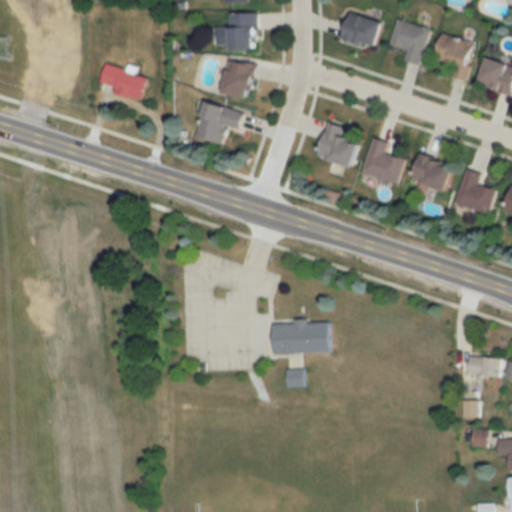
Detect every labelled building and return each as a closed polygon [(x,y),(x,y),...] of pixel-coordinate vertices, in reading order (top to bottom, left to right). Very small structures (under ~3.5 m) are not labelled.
[(386,21),(352,9),(343,36),(376,48),(386,21)] [(259,50),(260,12),(232,12),(231,49),(259,50)] [(409,48),(406,59),(422,63),(432,27),(398,18),(391,43),(409,48)] [(468,79),(478,42),(443,32),(436,58),(457,64),(454,75),(468,79)] [(511,93),(511,63),(489,57),(481,84),(511,93)] [(225,92),(253,96),(258,63),(230,58),(225,92)] [(143,100),(149,76),(107,64),(102,82),(117,86),(115,92),(143,100)] [(225,142),(230,125),(243,128),(247,111),(208,100),(199,136),(225,142)] [(347,125),(330,120),(320,155),(355,165),(363,141),(344,135),(347,125)] [(387,152),(390,140),(375,136),(365,172),(400,182),(407,157),(387,152)] [(415,179),(450,189),(457,163),(422,153),(415,179)] [(484,173),(469,168),(458,203),(490,213),(498,189),(481,183),(484,173)] [(272,319),(273,349),(330,347),(330,317),(272,319)] [(503,357),(471,355),(470,374),(502,376),(503,357)] [(288,386),(306,386),(306,368),(288,368),(288,386)] [(511,438),(500,439),(500,455),(511,455),(511,471),(511,470),(511,438)]
